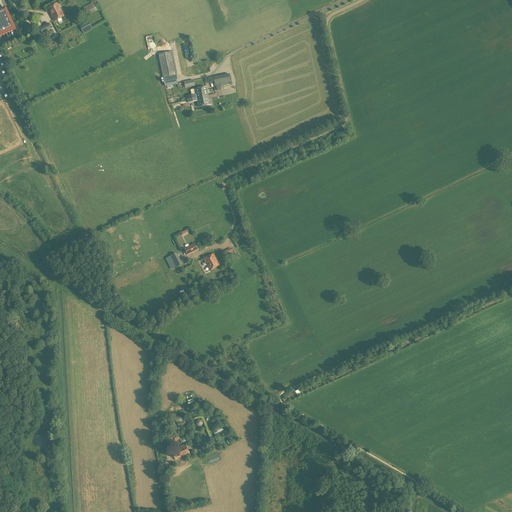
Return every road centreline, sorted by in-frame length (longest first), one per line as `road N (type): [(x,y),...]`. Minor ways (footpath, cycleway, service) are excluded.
road 1 (track): [(361,0),(325,21),(346,122),(223,179),(233,217),(223,246)]
road 2 (track): [(346,0),(227,54),(208,76),(185,83)]
road 3 (track): [(168,511),(151,410),(153,352)]
